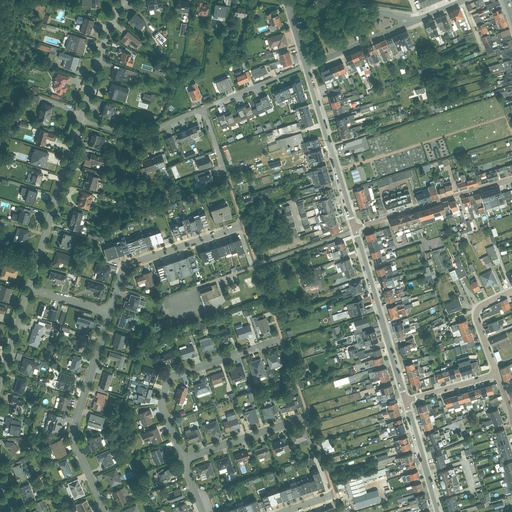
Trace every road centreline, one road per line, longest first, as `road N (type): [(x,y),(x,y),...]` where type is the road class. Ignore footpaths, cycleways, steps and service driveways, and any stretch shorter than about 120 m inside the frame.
road 1 (residential): [(105,511),(74,441),(110,314)]
road 2 (residential): [(281,342),(170,380),(161,405),(182,457)]
road 3 (residential): [(355,228),(407,401)]
road 4 (residential): [(110,314),(123,268),(243,227)]
road 5 (residential): [(79,122),(29,289)]
road 6 (residential): [(306,66),(355,228)]
road 7 (residential): [(511,179),(355,228)]
road 8 (residential): [(79,122),(135,138),(203,109)]
road 9 (residential): [(182,457),(307,415)]
road 10 (residential): [(125,0),(79,122)]
road 11 (residential): [(416,20),(289,0)]
